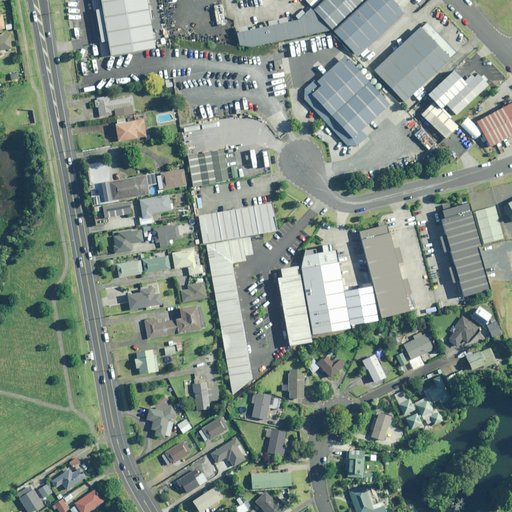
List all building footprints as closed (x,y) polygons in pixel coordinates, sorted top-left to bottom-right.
[(151,50),(141,0),(97,0),(108,58),(151,50)] [(248,46),(330,28),(360,0),(316,0),(310,7),(295,18),(229,30),(232,46),(248,46)] [(392,0),(360,0),(330,28),(354,54),(401,10),(392,0)] [(448,57),(418,25),(370,69),(400,101),(448,57)] [(8,35),(0,36),(0,49),(10,48),(8,35)] [(386,101),(341,53),(304,88),(349,136),(386,101)] [(464,81),(451,67),(424,92),(437,106),(442,102),(464,81)] [(14,72),(8,74),(10,81),(17,79),(14,72)] [(475,92),(464,81),(442,102),(452,113),(475,92)] [(93,107),(96,107),(98,117),(110,115),(109,111),(113,110),(114,116),(133,113),(130,98),(109,101),(108,95),(92,98),(93,107)] [(452,127),(428,102),(418,112),(441,137),(452,127)] [(472,120),(485,146),(511,132),(511,108),(509,102),(472,120)] [(114,123),(111,123),(115,141),(145,136),(142,119),(132,121),(131,116),(125,117),(126,121),(123,122),(123,117),(114,119),(114,123)] [(426,143),(423,146),(429,153),(436,146),(421,130),(414,137),(420,143),(424,140),(426,143)] [(219,149),(194,154),(199,182),(224,177),(219,149)] [(412,156),(404,159),(408,168),(416,165),(412,156)] [(182,169),(156,174),(158,190),(185,185),(182,169)] [(146,185),(145,175),(107,181),(110,200),(148,194),(146,185)] [(166,195),(138,199),(141,217),(138,218),(139,224),(151,222),(150,213),(169,210),(166,195)] [(511,198),(503,203),(511,219),(511,198)] [(127,201),(99,206),(101,217),(129,213),(127,201)] [(195,214),(227,394),(248,377),(228,261),(249,258),(245,235),(273,230),(268,201),(195,214)] [(457,294),(487,286),(476,245),(479,244),(468,201),(439,209),(441,218),(436,219),(457,294)] [(489,205),(471,210),(479,242),(498,237),(489,205)] [(374,287),(382,316),(409,309),(386,222),(358,230),(374,287)] [(176,224),(151,228),(154,242),(159,242),(160,248),(170,246),(169,243),(171,243),(170,238),(178,237),(176,224)] [(138,228),(116,232),(117,235),(111,236),(113,245),(110,246),(111,254),(131,251),(130,243),(141,241),(138,228)] [(300,254),(315,334),(350,328),(349,325),(343,292),(335,247),(300,254)] [(196,249),(170,252),(172,268),(186,266),(187,275),(202,273),(201,265),(198,266),(196,249)] [(166,255),(141,260),(143,273),(169,268),(166,255)] [(139,260),(115,264),(117,278),(141,274),(139,260)] [(286,344),(308,340),(295,264),(277,267),(278,275),(274,276),(286,344)] [(179,291),(181,302),(205,298),(202,281),(186,283),(187,289),(179,291)] [(139,292),(125,294),(127,310),(144,307),(144,308),(148,307),(148,306),(158,305),(156,293),(152,294),(151,286),(138,288),(139,292)] [(374,287),(343,292),(349,325),(379,320),(374,287)] [(142,320),(145,339),(202,329),(198,304),(177,308),(178,318),(155,322),(154,318),(142,320)] [(477,304),(468,316),(482,326),(490,314),(477,304)] [(477,327),(461,315),(460,315),(450,328),(453,330),(446,340),(455,346),(460,339),(466,343),(477,327)] [(490,323),(485,325),(491,338),(500,334),(494,319),(489,321),(490,323)] [(402,344),(409,359),(418,355),(432,348),(424,333),(421,335),(419,331),(411,335),(413,339),(402,344)] [(372,333),(369,336),(377,344),(380,341),(372,333)] [(182,350),(181,340),(172,342),(172,340),(167,341),(168,346),(175,345),(176,351),(182,350)] [(173,346),(163,348),(164,355),(174,353),(173,346)] [(469,350),(462,353),(469,371),(481,366),(481,367),(495,361),(489,347),(471,355),(469,350)] [(133,368),(136,368),(137,375),(156,372),(154,355),(151,355),(150,349),(134,351),(135,359),(132,359),(133,368)] [(401,352),(395,355),(400,366),(406,363),(401,352)] [(374,354),(360,360),(371,383),(385,377),(374,354)] [(312,373),(317,367),(328,378),(343,364),(334,355),(329,360),(324,355),(321,359),(319,357),(315,361),(312,358),(304,365),(312,373)] [(287,373),(286,373),(286,385),(279,385),(279,391),(287,391),(287,398),(301,399),(301,379),(304,380),(305,374),(295,373),(295,369),(287,368),(287,373)] [(460,369),(444,377),(447,384),(464,376),(460,369)] [(451,400),(439,375),(430,379),(434,387),(425,392),(427,396),(430,403),(438,400),(440,405),(451,400)] [(204,382),(190,384),(194,411),(208,409),(207,401),(218,400),(217,386),(205,388),(204,382)] [(250,403),(252,403),(250,417),(264,419),(266,405),(270,406),(271,396),(251,393),(250,403)] [(435,413),(430,403),(427,396),(414,402),(425,425),(429,422),(431,426),(441,422),(437,412),(435,413)] [(414,409),(408,398),(397,404),(403,415),(414,409)] [(161,411),(146,408),(144,419),(151,421),(149,429),(153,430),(152,436),(162,438),(163,434),(168,436),(171,425),(164,423),(165,420),(174,414),(170,406),(161,411)] [(389,415),(377,411),(369,436),(381,440),(389,415)] [(414,413),(403,419),(409,431),(421,425),(414,413)] [(220,415),(196,431),(204,442),(227,427),(220,415)] [(185,419),(176,424),(182,434),(191,428),(185,419)] [(285,431),(270,428),(265,454),(281,456),(285,431)] [(236,436),(209,454),(215,464),(224,458),(226,461),(227,460),(232,467),(245,459),(236,446),(240,443),(236,436)] [(182,441),(159,455),(166,466),(189,452),(182,441)] [(361,477),(361,451),(345,450),(344,473),(348,473),(348,477),(361,477)] [(76,463),(49,480),(54,488),(60,484),(64,491),(85,478),(76,463)] [(193,469),(173,483),(176,488),(179,486),(184,494),(197,486),(193,478),(197,476),(193,469)] [(373,473),(362,472),(361,482),(373,483),(373,473)] [(288,473),(249,474),(250,489),(289,488),(288,473)] [(55,496),(46,483),(37,489),(43,498),(48,495),(50,499),(55,496)] [(29,484),(14,493),(24,511),(31,511),(41,506),(29,484)] [(364,485),(346,492),(354,511),(383,511),(385,511),(382,505),(379,506),(378,502),(371,504),(364,485)] [(213,486),(190,501),(197,511),(198,511),(221,498),(213,486)] [(93,488),(73,502),(79,511),(86,511),(102,501),(93,488)] [(264,491),(253,502),(262,511),(278,511),(285,505),(275,495),(271,499),(264,491)] [(62,511),(68,508),(61,498),(51,505),(53,509),(55,507),(58,511),(62,511)] [(238,505),(233,508),(235,511),(245,511),(250,509),(245,501),(242,503),(238,505)]
